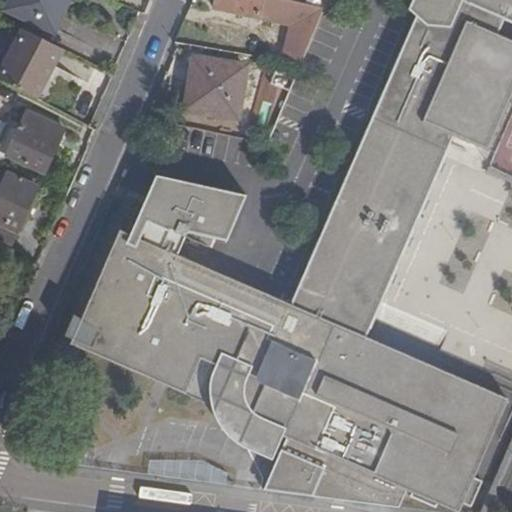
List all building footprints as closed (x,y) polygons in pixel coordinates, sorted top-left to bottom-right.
[(55,30),(68,0),(10,0),(7,8),(55,30)] [(283,440),(266,488),(402,506),(410,488),(459,511),(461,511),(508,397),(365,338),(449,134),(477,147),(511,63),(511,41),(485,31),(491,16),(502,20),(509,0),(409,0),(284,305),(170,258),(180,235),(222,243),(241,197),(148,180),(124,239),(113,234),(65,350),(207,408),(218,435),(266,468),(278,438),(283,440)] [(216,0),(215,7),(290,24),(283,62),(296,64),(302,65),(310,44),(325,9),(295,2),(285,0),(216,0)] [(0,81),(35,100),(62,50),(22,31),(0,71),(0,81)] [(238,118),(246,66),(194,57),(185,110),(238,118)] [(63,131),(27,112),(7,156),(44,174),(63,131)] [(0,145),(9,125),(0,120),(0,145)] [(444,348),(511,371),(511,273),(500,270),(511,269),(511,248),(496,243),(493,252),(479,252),(487,229),(487,242),(500,208),(511,207),(511,183),(446,160),(447,189),(465,195),(461,204),(471,208),(453,257),(453,270),(478,279),(429,280),(418,276),(405,277),(394,308),(449,328),(444,342),(444,348)] [(0,220),(21,230),(37,194),(0,177),(0,220)] [(0,241),(12,247),(21,230),(0,220),(0,241)] [(206,464),(201,476),(221,484),(226,472),(206,464)]
